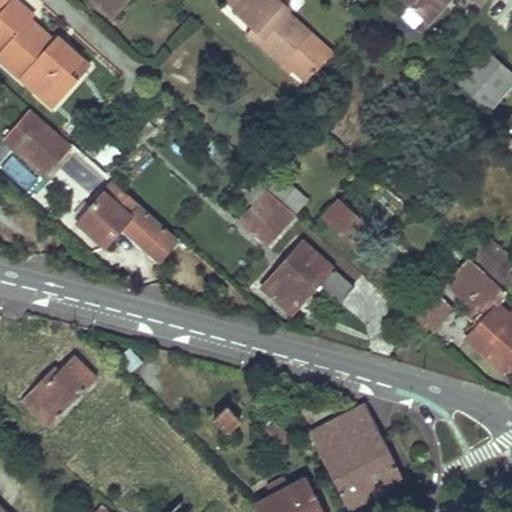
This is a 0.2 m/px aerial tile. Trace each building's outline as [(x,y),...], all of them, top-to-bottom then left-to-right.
[(34,16),(15,0),(10,0),(0,11),(0,51),(1,52),(0,52),(0,57),(40,95),(48,86),(62,100),(79,80),(70,72),(83,60),(69,47),(63,52),(52,41),(30,21),(34,16)] [(110,0),(104,7),(111,13),(122,0),(110,0)] [(227,0),(226,3),(234,10),(243,0),(227,0)] [(288,10),(289,9),(290,8),(281,0),(243,0),(234,10),(253,28),(262,36),(256,42),(282,66),(286,63),(307,82),(333,52),(312,33),(288,10)] [(393,0),(416,22),(436,0),(444,0),(445,1),(446,0),(393,0)] [(444,0),(436,0),(416,22),(421,26),(445,1),(444,0)] [(253,28),(247,34),(256,42),(262,36),(253,28)] [(57,36),(52,41),(63,52),(69,47),(57,36)] [(511,74),(485,50),(472,65),(459,80),(490,108),(511,82),(511,74)] [(83,60),(70,72),(79,80),(91,67),(83,60)] [(48,86),(40,95),(54,108),(62,100),(48,86)] [(46,172),(58,158),(69,145),(30,111),(7,137),(46,172)] [(268,191),(257,180),(246,170),(234,184),(256,205),(243,220),(268,244),(295,214),(268,191)] [(282,175),(268,191),(295,214),(307,199),(282,175)] [(106,244),(114,235),(122,226),(160,260),(178,239),(143,209),(145,207),(116,181),(81,222),(106,244)] [(325,215),(341,231),(357,246),(372,230),(339,200),(325,215)] [(511,259),(490,238),(471,259),(505,289),(511,282),(511,274),(507,270),(511,264),(511,259)] [(299,303),(307,294),(315,286),(319,289),(324,284),(341,299),(353,285),(304,241),(265,285),(284,302),(290,295),(299,303)] [(471,303),(468,306),(466,309),(473,316),(463,327),(470,334),(466,336),(506,372),(511,364),(511,314),(498,302),(508,292),(505,289),(471,259),(470,258),(448,282),(471,303)] [(429,333),(440,321),(451,309),(428,288),(406,313),(429,333)] [(73,354),(61,366),(50,377),(45,372),(21,396),(29,404),(23,412),(42,430),(48,422),(94,375),(73,354)] [(309,431),(328,468),(348,505),(405,476),(403,473),(380,429),(366,402),(309,431)] [(213,416),(226,431),(240,420),(228,404),(213,416)] [(283,420),(273,428),(285,441),(294,431),(283,420)] [(294,482),(290,475),(272,484),(275,491),(294,482)] [(322,511),(305,477),(294,482),(275,491),(257,500),(262,511),(322,511)] [(191,511),(179,500),(172,507),(177,511),(191,511)]
